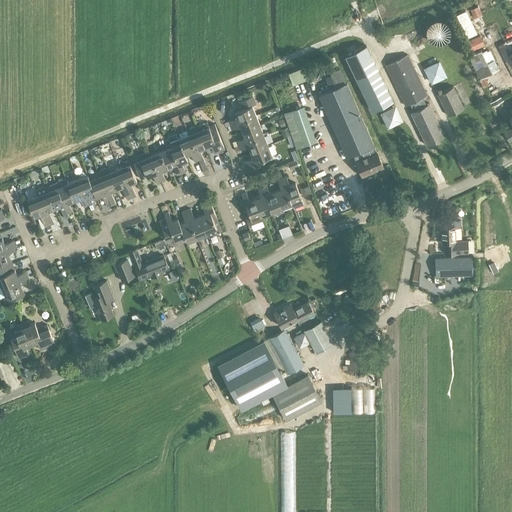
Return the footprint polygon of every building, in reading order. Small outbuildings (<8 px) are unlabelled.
[(441,20),(439,19),(437,19),(435,20),(433,20),(432,21),(430,22),(429,24),(428,25),(427,27),(426,29),(426,31),(426,33),(427,35),(427,36),(428,38),(429,40),(431,41),(432,42),(434,43),(436,43),(438,43),(440,43),(442,43),(443,42),(445,41),(446,40),(448,39),(449,37),(450,36),(450,34),(450,32),(450,30),(450,28),(449,26),(448,25),(447,23),(446,22),(444,21),(442,20),(441,20)] [(480,35),(466,42),(470,52),(485,45),(480,35)] [(366,45),(345,55),(372,110),(393,100),(366,45)] [(481,50),(469,56),(484,87),(489,84),(485,77),(492,73),(481,50)] [(427,146),(445,136),(429,104),(426,105),(423,98),(427,96),(408,55),(385,66),(405,107),(409,105),(413,112),(410,114),(427,146)] [(336,87),(319,95),(347,157),(353,154),(363,176),(383,167),(347,83),(346,83),(340,68),(330,72),(331,75),(325,77),(330,88),(335,86),(336,87)] [(448,116),(464,108),(453,87),(438,94),(448,116)] [(242,109),(235,112),(237,118),(229,122),(230,126),(256,116),(252,106),(255,104),(252,96),(239,101),(242,109)] [(304,106),(285,113),(297,148),(316,141),(304,106)] [(243,133),(260,126),(256,116),(230,126),(232,131),(241,127),(243,133)] [(197,126),(206,148),(211,146),(214,154),(225,150),(217,130),(212,132),(210,126),(209,126),(207,121),(204,123),(204,122),(199,124),(199,125),(197,126)] [(187,130),(199,161),(204,159),(200,150),(206,148),(197,126),(195,126),(194,126),(190,128),(187,130)] [(260,126),(243,133),(245,138),(237,142),(238,146),(264,135),(260,126)] [(288,126),(281,129),(284,137),(291,135),(288,126)] [(186,155),(191,153),(195,163),(199,161),(187,130),(179,133),(181,138),(179,139),(181,144),(186,155)] [(264,135),(238,146),(240,151),(249,147),(251,153),(268,146),(264,135)] [(181,144),(171,148),(182,174),(186,172),(183,163),(189,161),(186,155),(181,144)] [(250,172),(261,167),(259,162),(272,156),(268,146),(251,153),(253,158),(246,161),(250,172)] [(161,152),(168,169),(174,167),(177,176),(182,174),(171,148),(161,152)] [(151,156),(162,182),(167,180),(163,171),(168,169),(161,152),(151,156)] [(162,182),(151,156),(147,158),(145,154),(133,159),(141,180),(154,175),(157,184),(162,182)] [(290,169),(298,166),(296,160),(288,163),(290,169)] [(120,169),(132,199),(136,197),(135,193),(132,184),(137,182),(129,161),(122,164),(123,167),(120,169)] [(110,173),(116,190),(122,188),(127,201),(132,199),(120,169),(116,170),(114,165),(107,167),(110,173)] [(97,171),(112,206),(116,205),(114,201),(115,201),(112,192),(116,190),(110,173),(107,167),(106,168),(105,168),(101,169),(101,170),(97,171)] [(90,180),(96,193),(97,197),(102,195),(107,208),(112,206),(97,171),(88,175),(89,176),(90,180)] [(96,193),(90,180),(89,176),(78,180),(88,206),(93,204),(90,196),(96,193)] [(282,179),(292,204),(293,208),(304,204),(296,184),(290,186),(287,177),(282,179)] [(56,182),(68,214),(73,212),(70,204),(75,202),(68,184),(65,178),(63,179),(62,178),(58,180),(58,181),(56,182)] [(276,192),(282,208),(292,204),(282,179),(278,180),(281,190),(276,192)] [(68,184),(75,202),(80,199),(85,211),(90,210),(88,206),(78,180),(68,184)] [(45,186),(54,209),(60,207),(65,220),(70,218),(68,214),(56,182),(45,186)] [(262,186),(272,212),(274,216),(284,212),(282,208),(276,192),(270,194),(267,184),(262,186)] [(35,190),(38,196),(50,225),(54,224),(52,220),(53,220),(49,211),(54,209),(45,186),(35,190)] [(262,216),(263,216),(272,212),(262,186),(258,188),(262,197),(256,200),(262,216)] [(242,205),(245,203),(250,217),(246,218),(249,227),(264,221),(263,216),(262,216),(256,200),(250,202),(247,193),(242,194),(243,197),(240,199),(242,205)] [(25,196),(27,200),(34,217),(41,215),(46,227),(50,225),(38,196),(30,199),(29,196),(27,195),(25,196)] [(211,201),(208,203),(202,205),(206,214),(200,216),(208,237),(223,231),(218,218),(211,201)] [(187,211),(198,241),(208,237),(200,216),(195,218),(191,209),(187,211)] [(180,224),(187,242),(188,242),(189,245),(198,241),(187,211),(182,213),(186,222),(181,224),(180,224)] [(180,224),(181,224),(179,219),(173,222),(170,213),(165,215),(167,219),(160,222),(169,243),(175,240),(178,246),(187,242),(180,224)] [(455,226),(442,226),(442,241),(444,241),(445,241),(445,253),(468,252),(467,240),(455,240),(455,226)] [(0,233),(0,250),(15,245),(13,240),(4,244),(0,233)] [(164,239),(154,242),(157,248),(166,244),(164,239)] [(15,245),(0,250),(0,268),(12,264),(8,253),(17,250),(15,245)] [(161,272),(169,269),(163,255),(142,263),(136,249),(129,252),(140,280),(151,276),(151,275),(161,270),(161,272)] [(214,251),(220,265),(223,263),(225,263),(220,249),(214,251)] [(436,276),(472,274),(472,256),(436,258),(436,276)] [(128,259),(116,264),(122,280),(135,275),(128,259)] [(489,265),(493,275),(499,273),(494,263),(489,265)] [(12,264),(0,268),(0,286),(1,286),(27,276),(25,272),(17,275),(12,264)] [(27,276),(1,286),(5,296),(8,295),(11,300),(24,295),(20,284),(29,281),(27,276)] [(108,301),(114,298),(107,281),(94,286),(98,297),(94,298),(92,293),(85,296),(90,309),(96,307),(101,320),(114,315),(108,301)] [(315,314),(313,310),(308,301),(299,306),(295,308),(293,309),(290,303),(274,312),(282,327),(296,319),(299,323),(315,314)] [(255,330),(264,325),(261,319),(252,324),(255,330)] [(22,323),(30,344),(36,342),(39,350),(54,344),(47,325),(36,329),(34,323),(30,325),(28,321),(22,323)] [(316,352),(334,343),(323,321),(305,329),(316,352)] [(12,345),(18,359),(28,355),(25,347),(30,344),(22,323),(16,326),(18,330),(14,331),(18,342),(12,345)] [(289,373),(304,365),(286,329),(270,338),(289,373)] [(242,409),(287,385),(264,340),(218,364),(242,409)] [(308,375),(273,393),(286,420),(322,402),(308,375)]
